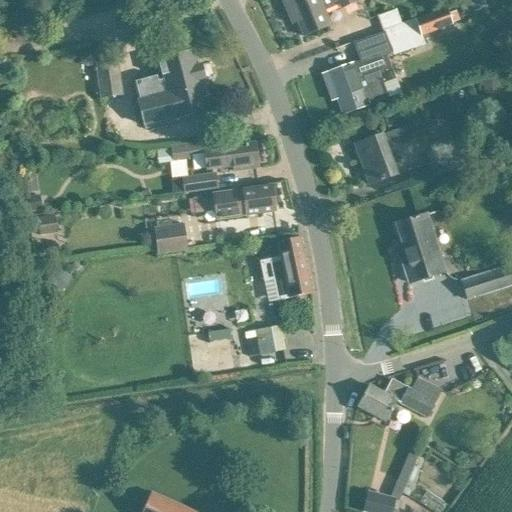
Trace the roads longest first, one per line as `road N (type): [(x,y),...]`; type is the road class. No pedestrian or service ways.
road 1 (unclassified): [(335,379),(314,220),(272,76),(230,0)]
road 2 (unclassified): [(335,379),(511,326)]
road 3 (unclassified): [(327,511),(335,379)]
